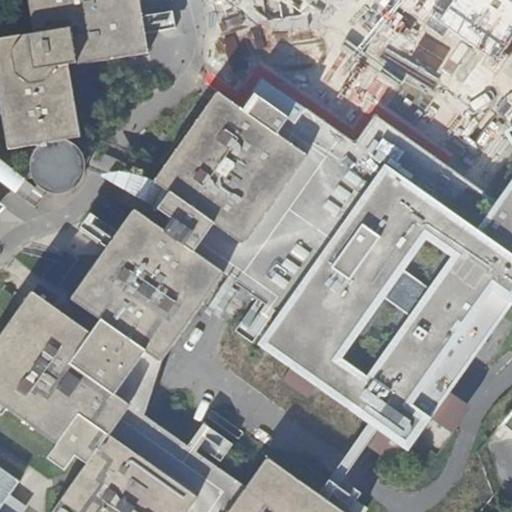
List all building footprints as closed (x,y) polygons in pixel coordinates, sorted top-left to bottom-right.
[(136,0),(19,0),(25,35),(0,39),(0,151),(47,144),(54,142),(63,141),(73,139),(61,68),(146,53),(136,0)] [(295,130),(254,100),(244,114),(220,96),(155,184),(170,195),(158,211),(172,221),(157,242),(127,219),(66,302),(96,324),(83,341),(83,342),(23,298),(0,329),(0,413),(50,448),(41,461),(56,472),(65,459),(78,468),(47,511),(329,511),(258,462),(238,491),(120,408),(213,276),(274,319),(253,347),(287,371),(278,383),(306,402),(314,390),(377,436),(365,451),(391,470),(403,452),(408,453),(511,314),(511,183),(494,207),(376,121),(355,150),(306,115),(295,130)] [(85,181),(88,173),(88,164),(85,155),(80,148),(72,143),(63,141),(54,142),(47,144),(39,151),(35,159),(33,168),(34,177),(39,185),(45,191),(54,195),(63,196),(72,193),(80,188),(85,181)] [(440,427),(454,434),(468,408),(454,401),(440,427)] [(511,409),(499,425),(501,427),(503,426),(511,433),(511,409)] [(4,511),(22,486),(0,471),(0,511),(4,511)]
